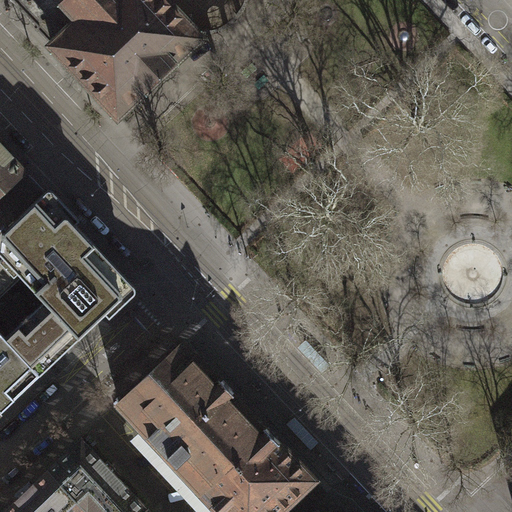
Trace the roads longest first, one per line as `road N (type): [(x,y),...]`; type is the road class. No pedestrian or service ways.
road 1 (residential): [(419,511),(193,272)]
road 2 (residential): [(193,272),(0,454)]
road 3 (residential): [(193,272),(73,145)]
